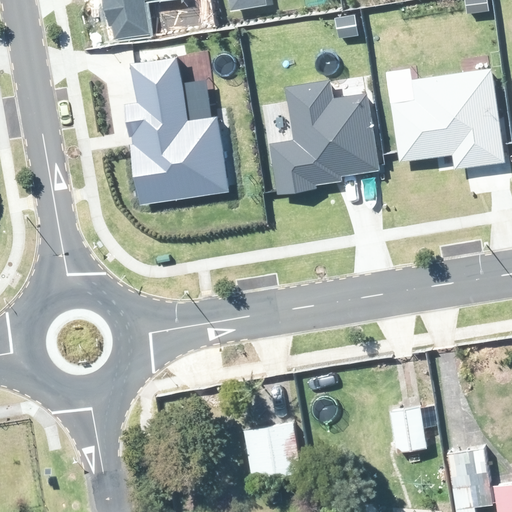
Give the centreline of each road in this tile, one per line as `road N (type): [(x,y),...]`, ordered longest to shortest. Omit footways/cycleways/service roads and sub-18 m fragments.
road 1 (residential): [(249,316),(511,273)]
road 2 (residential): [(20,0),(53,198)]
